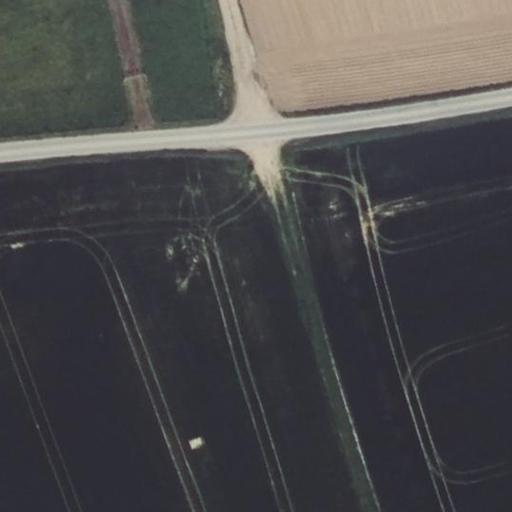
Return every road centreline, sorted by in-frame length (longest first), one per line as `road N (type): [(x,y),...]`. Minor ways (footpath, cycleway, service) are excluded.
road 1 (track): [(262,132),(0,153)]
road 2 (track): [(511,98),(262,132)]
road 3 (unknown): [(164,138),(129,0)]
road 4 (track): [(262,132),(230,0)]
